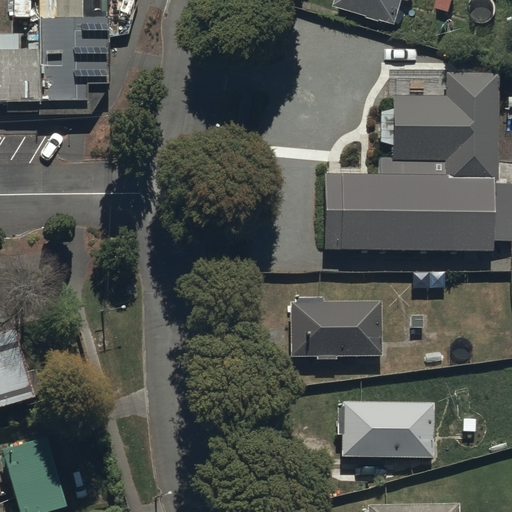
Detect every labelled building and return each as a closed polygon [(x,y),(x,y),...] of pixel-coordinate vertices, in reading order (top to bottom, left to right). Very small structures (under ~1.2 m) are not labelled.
[(336,0),(335,6),(396,23),(402,0),(406,0),(411,1),(411,0),(336,0)] [(112,18),(43,19),(43,44),(44,101),(86,100),(86,82),(113,82),(112,18)] [(0,101),(44,101),(43,44),(0,44),(0,101)] [(391,95),(390,158),(377,158),(377,174),(322,173),(321,250),(492,253),(492,243),(511,243),(511,183),(497,184),(499,75),(445,75),(444,96),(391,95)] [(381,303),(322,302),(322,299),(294,299),(294,303),(282,302),(281,360),(336,361),(336,358),(381,358),(381,303)] [(0,408),(32,399),(11,329),(0,332),(0,408)] [(433,404),(343,401),(343,407),(337,407),(336,437),(341,437),(340,457),(431,460),(433,404)] [(50,511),(64,508),(43,438),(0,450),(0,455),(16,511),(50,511)] [(0,511),(12,511),(10,503),(0,505),(0,511)]
